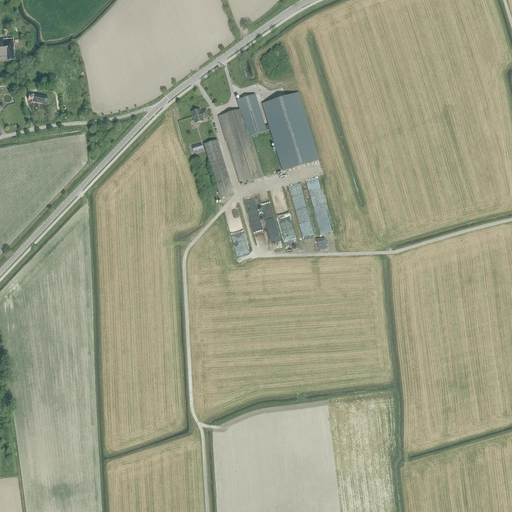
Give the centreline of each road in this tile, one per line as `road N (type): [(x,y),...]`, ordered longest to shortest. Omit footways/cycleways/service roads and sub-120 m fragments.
road 1 (track): [(239,195),(183,261),(191,408),(201,429),(207,511)]
road 2 (tertiary): [(0,272),(152,111)]
road 3 (tertiary): [(152,111),(308,0)]
road 4 (unclassified): [(0,137),(152,111)]
